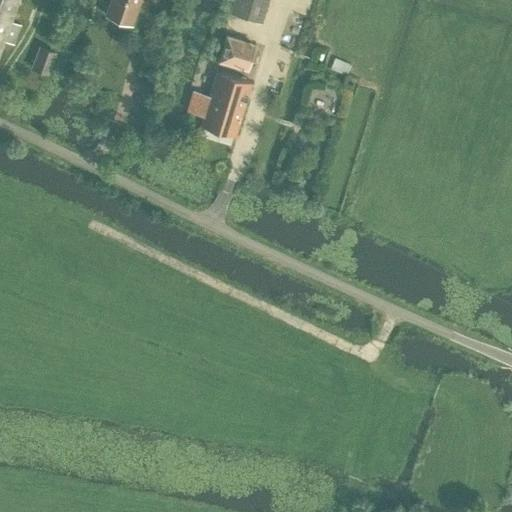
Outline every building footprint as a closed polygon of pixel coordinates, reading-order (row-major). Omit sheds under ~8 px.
[(0,0),(0,47),(17,0),(0,0)] [(110,0),(106,14),(132,23),(140,0),(110,0)] [(261,22),(267,0),(233,0),(230,12),(261,22)] [(247,67),(254,45),(227,37),(220,59),(247,67)] [(50,71),(57,51),(56,51),(41,45),(33,65),(41,68),(50,71)] [(235,135),(252,81),(217,71),(210,95),(194,90),(194,91),(188,111),(192,112),(204,115),(201,125),(235,135)]
